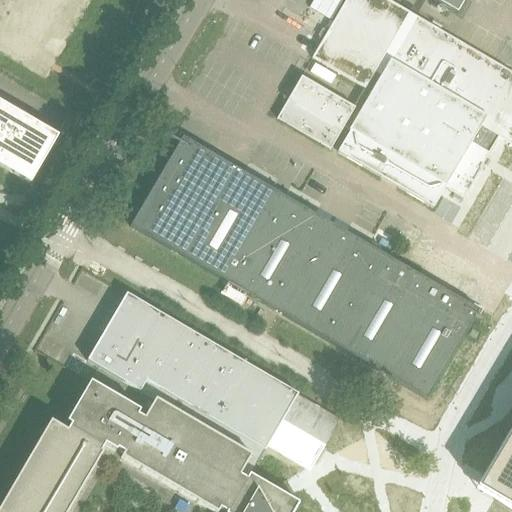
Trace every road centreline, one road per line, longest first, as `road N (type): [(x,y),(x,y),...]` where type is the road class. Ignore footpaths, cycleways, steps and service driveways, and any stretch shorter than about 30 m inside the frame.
road 1 (unclassified): [(0,341),(198,0)]
road 2 (unclassified): [(433,511),(453,417),(511,322)]
